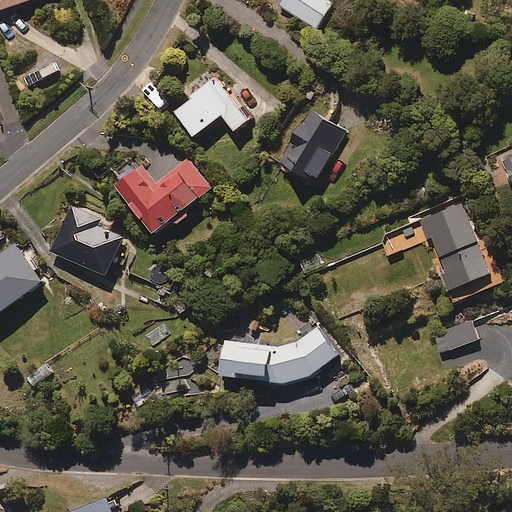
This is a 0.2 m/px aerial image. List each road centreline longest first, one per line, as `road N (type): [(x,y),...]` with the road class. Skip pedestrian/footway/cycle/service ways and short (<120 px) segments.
road 1 (residential): [(511,453),(346,466),(158,464),(0,449)]
road 2 (residential): [(165,0),(130,65),(0,181)]
